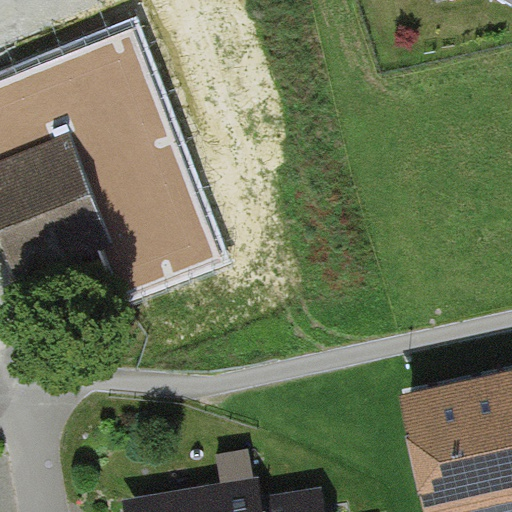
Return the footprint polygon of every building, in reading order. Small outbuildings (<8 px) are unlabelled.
[(0,0),(0,32),(26,23),(16,0),(0,0)] [(510,0),(440,0),(445,15),(510,0)] [(134,30),(0,82),(0,247),(17,292),(101,260),(119,306),(226,264),(134,30)] [(511,372),(412,395),(438,507),(511,489),(511,372)] [(227,509),(207,511),(322,511),(320,494),(257,504),(254,485),(224,490),(227,509)]
